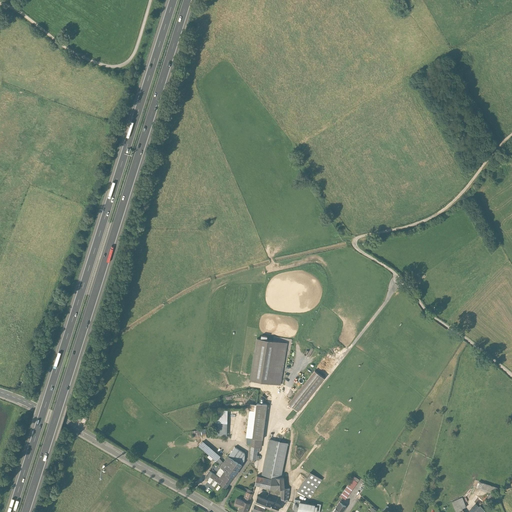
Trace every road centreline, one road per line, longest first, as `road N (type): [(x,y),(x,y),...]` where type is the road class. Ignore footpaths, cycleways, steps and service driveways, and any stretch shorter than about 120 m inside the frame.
road 1 (motorway): [(25,511),(187,0)]
road 2 (motorway): [(173,0),(11,511)]
road 3 (track): [(511,135),(446,209),(352,242),(402,280),(429,314),(511,375)]
road 4 (secondary): [(0,393),(219,511)]
road 5 (track): [(151,0),(132,57),(111,67),(70,51),(0,3)]
